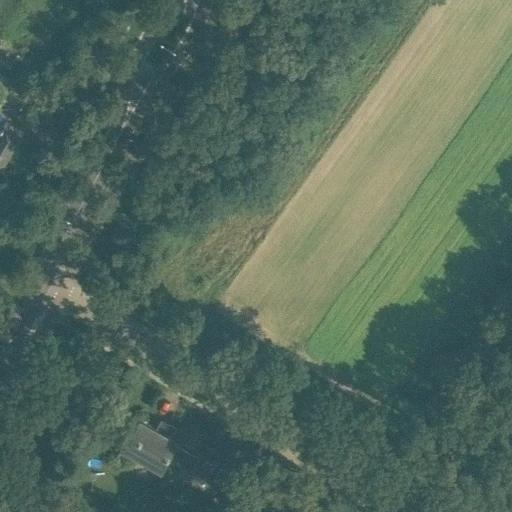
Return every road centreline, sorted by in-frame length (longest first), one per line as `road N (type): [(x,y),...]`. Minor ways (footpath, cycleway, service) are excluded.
road 1 (residential): [(410,511),(385,483),(346,458),(42,278)]
road 2 (secondary): [(116,140),(189,41),(205,0)]
road 3 (secondary): [(42,278),(116,140)]
road 4 (secondary): [(178,0),(142,50),(116,140)]
